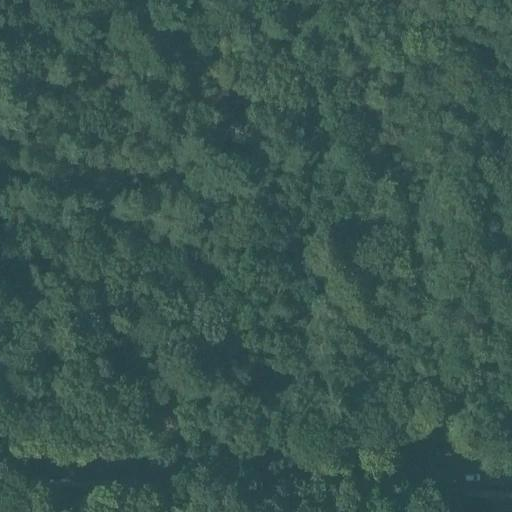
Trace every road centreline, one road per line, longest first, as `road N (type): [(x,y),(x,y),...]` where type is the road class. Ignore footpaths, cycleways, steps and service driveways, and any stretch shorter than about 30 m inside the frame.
road 1 (secondary): [(0,454),(359,466)]
road 2 (secondary): [(359,466),(467,472),(511,462)]
